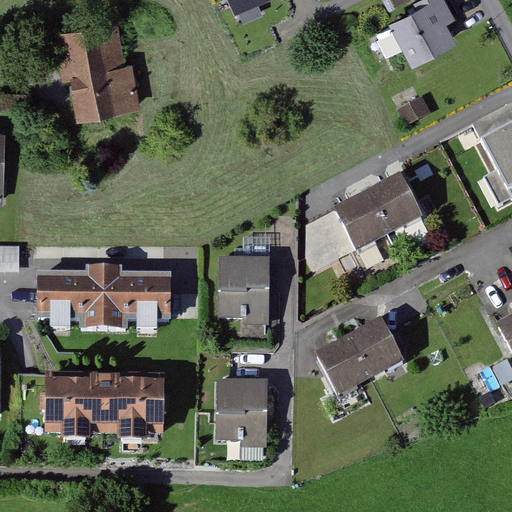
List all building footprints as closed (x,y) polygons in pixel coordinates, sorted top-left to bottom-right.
[(239,0),(243,7),(249,22),(269,13),(264,2),(268,0),(239,0)] [(460,36),(441,0),(425,0),(386,20),(409,63),(460,36)] [(122,22),(64,31),(71,77),(84,75),(91,116),(148,107),(140,59),(128,61),(122,22)] [(399,110),(407,126),(426,115),(418,100),(399,110)] [(511,193),(511,128),(478,147),(506,196),(511,193)] [(11,131),(0,131),(0,198),(9,199),(11,131)] [(394,177),(361,195),(385,238),(417,220),(394,177)] [(361,195),(329,213),(353,256),(385,238),(361,195)] [(25,249),(0,248),(0,274),(25,275),(25,249)] [(267,266),(217,265),(216,321),(265,322),(267,266)] [(100,280),(50,279),(50,327),(178,329),(179,280),(133,280),(133,273),(100,273),(100,280)] [(511,321),(495,332),(511,361),(511,321)] [(378,326),(346,343),(367,382),(399,364),(378,326)] [(346,343),(315,360),(336,399),(367,382),(346,343)] [(177,384),(59,383),(59,437),(177,438),(177,384)] [(269,387),(220,386),(218,443),(268,444),(269,387)]
